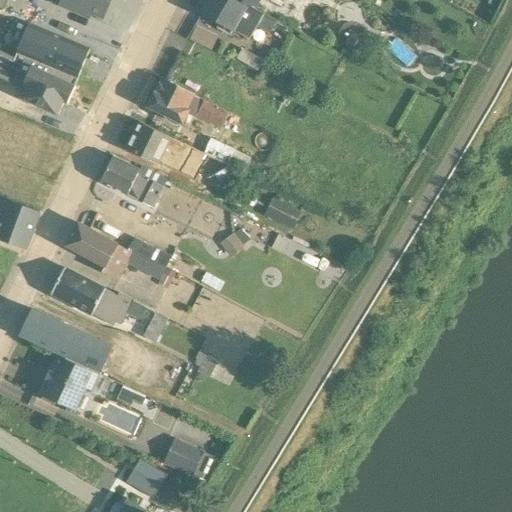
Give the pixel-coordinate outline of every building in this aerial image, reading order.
[(91,12),(103,17),(110,0),(61,0),(60,4),(88,17),(91,12)] [(236,0),(209,0),(201,14),(220,23),(218,28),(231,36),(234,31),(249,40),(258,25),(271,33),(274,29),(284,35),(288,28),(256,10),(236,0)] [(338,0),(343,2),(344,0),(238,0),(256,10),(260,0),(338,0)] [(218,35),(195,24),(188,40),(211,51),(218,35)] [(77,79),(90,49),(89,49),(31,26),(17,54),(77,79)] [(51,100),(83,114),(93,91),(44,66),(2,49),(0,51),(0,77),(14,84),(19,75),(38,82),(55,91),(51,100)] [(162,78),(146,107),(159,114),(176,125),(183,125),(190,114),(229,132),(237,117),(162,78)] [(140,123),(127,148),(170,169),(176,157),(202,169),(208,178),(229,166),(140,123)] [(243,173),(251,158),(211,138),(204,153),(243,173)] [(114,156),(101,182),(153,208),(167,179),(142,166),(140,169),(114,156)] [(216,174),(224,188),(245,176),(243,173),(229,166),(216,174)] [(275,196),(268,212),(296,224),(303,207),(275,196)] [(0,213),(0,239),(25,250),(39,212),(1,198),(0,200),(0,213),(0,214),(0,213)] [(158,283),(168,288),(176,274),(175,274),(79,224),(67,245),(104,268),(102,272),(119,281),(128,264),(160,280),(158,283)] [(232,253),(246,244),(237,231),(223,240),(232,253)] [(135,238),(129,249),(165,268),(172,257),(135,238)] [(66,267),(51,295),(90,316),(92,314),(120,329),(126,314),(137,319),(143,306),(119,294),(118,296),(106,289),(106,288),(66,267)] [(224,282),(206,273),(201,282),(219,292),(224,282)] [(56,354),(100,374),(112,348),(113,346),(33,309),(20,337),(56,354)] [(156,343),(169,319),(156,312),(143,337),(156,343)] [(207,357),(198,352),(195,358),(197,359),(195,364),(200,367),(198,372),(209,378),(217,360),(208,356),(207,357)] [(56,354),(38,393),(44,396),(42,399),(55,405),(56,402),(76,411),(86,388),(94,392),(102,375),(100,374),(56,354)] [(142,405),(145,398),(122,388),(117,399),(131,406),(133,401),(142,405)] [(175,438),(164,464),(192,478),(193,475),(206,480),(215,460),(203,454),(204,451),(175,438)] [(142,456),(131,480),(158,493),(169,468),(142,456)] [(147,511),(132,503),(126,511),(147,511)]
